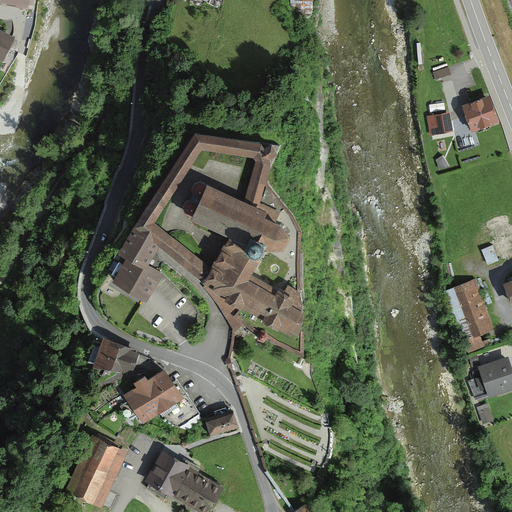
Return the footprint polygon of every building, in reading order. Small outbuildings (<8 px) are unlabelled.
[(21,40),(0,30),(0,60),(9,65),(21,40)] [(434,71),(436,79),(452,73),(449,66),(434,71)] [(467,112),(475,135),(501,126),(493,103),(467,112)] [(455,133),(451,113),(430,118),(434,137),(455,133)] [(163,179),(134,228),(158,247),(203,283),(211,269),(154,223),(202,151),(256,159),(243,203),(258,210),(271,167),(281,146),(195,134),(163,179)] [(243,203),(207,186),(205,190),(191,220),(229,238),(264,254),(265,252),(284,252),(290,239),(282,227),(265,219),(267,214),(258,210),(243,203)] [(147,265),(158,247),(134,228),(118,254),(126,260),(112,283),(145,302),(163,274),(147,265)] [(229,238),(211,269),(203,283),(204,285),(203,287),(211,296),(218,306),(234,332),(246,323),(238,315),(243,310),(291,336),(301,330),(305,315),(291,307),(295,300),(278,291),(274,297),(248,282),(264,254),(229,238)] [(493,245),(480,248),(484,264),(497,261),(493,245)] [(495,328),(478,281),(448,293),(466,339),(495,328)] [(139,352),(105,340),(96,366),(130,378),(139,352)] [(494,397),(511,390),(511,364),(510,358),(482,368),(485,375),(480,377),(485,391),(491,389),(494,397)] [(173,381),(164,369),(124,395),(143,425),(160,414),(165,421),(179,427),(200,414),(177,378),(173,381)] [(489,403),(479,405),(483,422),(493,420),(489,403)] [(235,409),(204,419),(210,437),(240,427),(235,409)] [(99,435),(71,491),(105,508),(132,452),(99,435)] [(163,450),(144,482),(148,484),(145,488),(166,501),(170,495),(199,511),(209,511),(224,488),(197,473),(199,469),(186,461),(185,464),(163,450)] [(312,511),(306,501),(289,511),(312,511)]
